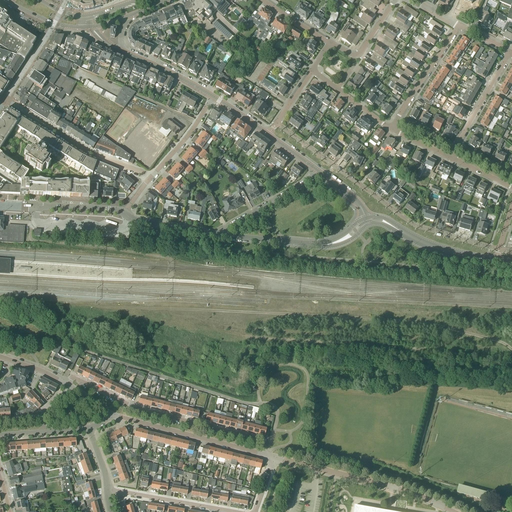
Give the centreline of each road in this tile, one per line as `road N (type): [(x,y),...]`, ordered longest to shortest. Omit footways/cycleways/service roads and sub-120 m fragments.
road 1 (residential): [(498,248),(414,224),(275,122)]
road 2 (residential): [(260,453),(266,439),(136,407),(71,377),(64,384)]
road 3 (residential): [(447,511),(270,457)]
road 4 (residential): [(4,101),(149,178)]
road 5 (residential): [(260,453),(110,414)]
road 6 (tertiary): [(223,236),(330,244),(366,220)]
road 7 (tertiary): [(495,260),(366,220)]
